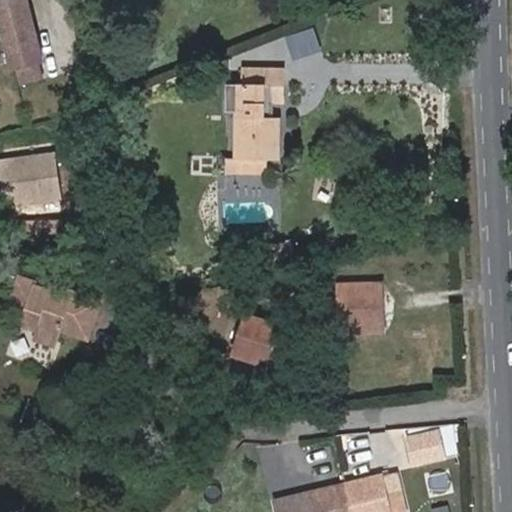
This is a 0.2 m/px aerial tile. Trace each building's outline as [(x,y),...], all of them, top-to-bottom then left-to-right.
[(0,0),(0,35),(8,65),(34,59),(37,58),(22,0),(0,0)] [(10,65),(15,82),(39,76),(34,59),(10,65)] [(238,85),(237,159),(269,160),(280,162),(281,119),(274,119),(266,119),(266,105),(269,105),(269,86),(275,86),(286,86),(286,69),(244,69),(244,85),(238,85)] [(275,102),(275,86),(269,86),(269,105),(266,105),(266,119),(274,119),(275,102)] [(286,102),(286,86),(275,86),(275,102),(286,102)] [(57,152),(2,160),(9,204),(26,201),(25,196),(63,191),(57,152)] [(227,158),(227,175),(268,177),(269,160),(237,159),(227,158)] [(30,220),(28,238),(62,241),(63,222),(30,220)] [(101,299),(91,296),(69,288),(67,294),(51,289),(19,278),(10,305),(24,310),(22,316),(40,323),(38,328),(37,331),(59,339),(63,328),(88,337),(94,320),(101,299)] [(54,282),(51,289),(67,294),(69,288),(54,282)] [(383,284),(339,284),(340,333),(374,333),(374,314),(383,314),(383,284)] [(374,314),(374,333),(384,333),(383,314),(374,314)] [(279,327),(248,315),(234,353),(265,364),(279,327)] [(20,321),(38,328),(40,323),(22,316),(20,321)] [(57,345),(59,339),(37,331),(35,337),(57,345)] [(393,479),(357,486),(362,511),(399,511),(396,497),(393,479)] [(362,511),(357,486),(315,494),(318,511),(362,511)] [(415,511),(411,493),(396,497),(399,511),(415,511)]
